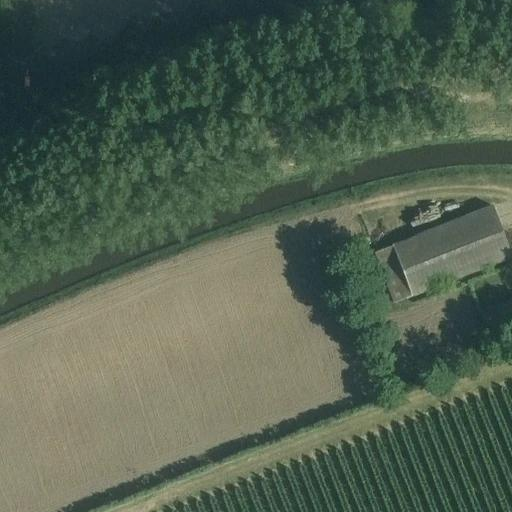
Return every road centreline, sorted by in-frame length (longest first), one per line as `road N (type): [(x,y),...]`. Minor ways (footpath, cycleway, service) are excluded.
road 1 (track): [(0,274),(280,165),(393,140),(511,127)]
road 2 (unclassified): [(511,79),(422,81),(329,101),(0,221)]
